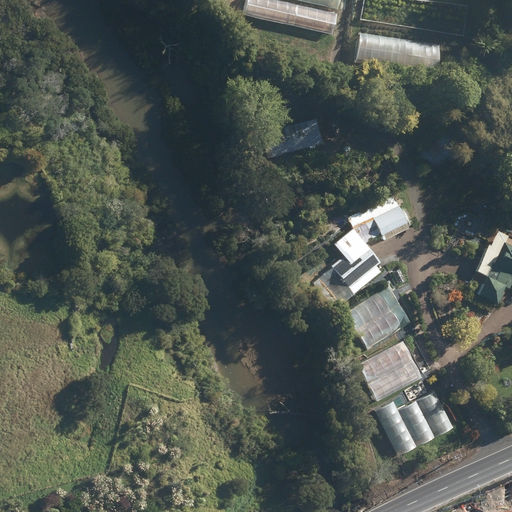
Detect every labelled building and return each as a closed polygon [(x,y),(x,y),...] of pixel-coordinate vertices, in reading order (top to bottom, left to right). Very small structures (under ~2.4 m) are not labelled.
[(337,13),(276,0),(247,0),(244,18),(332,37),(337,13)] [(339,0),(295,0),(337,9),(339,0)] [(464,7),(425,0),(360,0),(357,19),(459,36),(464,7)] [(368,64),(435,74),(439,45),(373,35),(368,64)] [(278,114),(276,95),(263,96),(265,115),(278,114)] [(265,133),(272,156),(322,143),(315,119),(265,133)] [(332,266),(354,293),(381,271),(376,266),(380,262),(365,243),(408,222),(386,190),(343,213),(354,227),(333,244),(343,257),(332,266)] [(511,240),(506,238),(507,235),(495,230),(482,257),(489,260),(483,273),(485,274),(488,275),(479,294),(498,304),(500,300),(501,300),(504,294),(503,293),(506,287),(509,289),(511,283),(511,240)] [(393,272),(398,283),(407,280),(402,268),(393,272)] [(344,311),(367,348),(409,322),(386,285),(344,311)] [(358,365),(378,401),(422,377),(402,341),(358,365)] [(377,410),(400,455),(453,428),(434,392),(398,410),(394,402),(377,410)]
